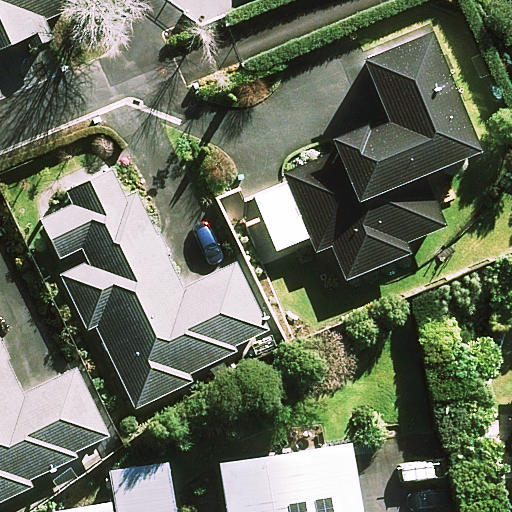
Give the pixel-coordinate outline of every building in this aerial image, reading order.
[(48,24),(75,12),(70,0),(0,0),(0,58),(24,48),(29,59),(57,46),(48,24)] [(477,165),(431,46),(367,71),(390,132),(284,173),(316,259),(332,253),(345,287),(412,261),(408,249),(446,234),(427,185),(477,165)] [(115,177),(67,201),(71,211),(45,223),(64,263),(83,254),(88,264),(61,277),(89,334),(96,330),(137,415),(192,388),(188,380),(270,341),(235,268),(182,293),(135,198),(127,202),(115,177)] [(0,506),(31,493),(27,485),(76,463),(74,458),(108,442),(73,369),(21,394),(0,351),(0,506)] [(356,511),(347,452),(214,471),(220,511),(171,511),(165,470),(107,474),(111,505),(78,511),(356,511)]
